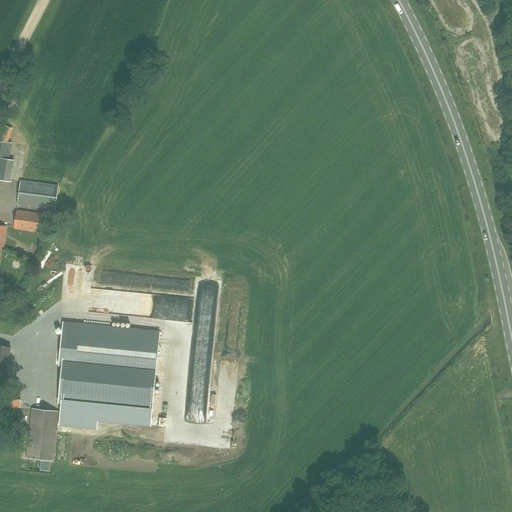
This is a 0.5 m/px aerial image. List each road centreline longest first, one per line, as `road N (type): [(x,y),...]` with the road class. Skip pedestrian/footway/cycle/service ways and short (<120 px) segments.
road 1 (primary): [(476,187),(398,0)]
road 2 (primary): [(476,187),(511,338)]
